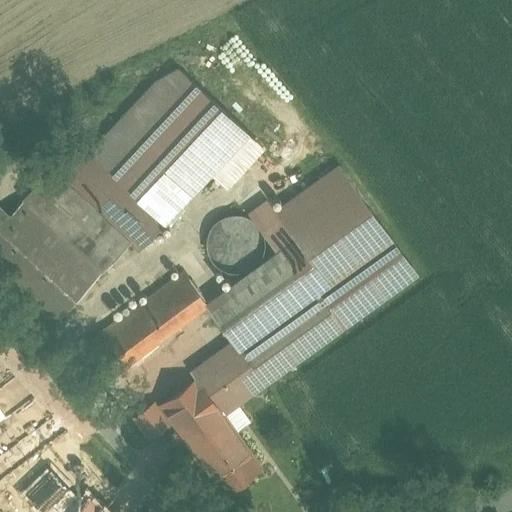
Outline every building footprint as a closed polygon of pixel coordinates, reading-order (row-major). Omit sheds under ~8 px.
[(179,68),(156,81),(90,152),(164,221),(247,132),(179,68)] [(138,250),(164,221),(90,152),(78,141),(52,169),(130,240),(129,242),(138,250)] [(329,284),(392,240),(339,166),(277,211),(296,237),(329,284)] [(130,240),(52,169),(24,200),(102,271),(129,242),(130,240)] [(296,237),(277,211),(268,199),(248,213),(280,248),(296,237)] [(10,215),(0,225),(0,281),(50,327),(102,271),(24,200),(10,215)] [(0,225),(10,215),(0,205),(0,225)] [(242,214),(235,213),(228,215),(225,216),(220,218),(217,220),(215,222),(213,225),(211,228),(209,231),(208,234),(207,237),(207,240),(207,243),(207,246),(208,249),(208,251),(210,254),(211,258),(214,261),(216,263),(218,265),(221,267),(224,268),(227,269),(232,270),(237,271),(242,270),(246,269),(250,267),(252,265),(255,263),(258,260),(261,256),(263,251),(264,248),(264,245),(264,242),(264,239),(263,235),(262,232),(261,230),(259,226),(256,222),(253,220),(250,218),(247,216),(242,214)] [(280,248),(207,302),(208,304),(233,340),(239,348),(318,292),(329,284),(296,237),(280,248)] [(318,292),(343,328),(417,274),(392,240),(329,284),(318,292)] [(184,270),(147,298),(146,298),(83,344),(107,377),(208,304),(207,302),(184,270)] [(318,292),(239,348),(265,384),(343,328),(318,292)] [(233,340),(191,371),(197,379),(223,413),(265,384),(239,348),(233,340)] [(197,379),(162,405),(224,491),(260,465),(223,413),(197,379)] [(155,402),(135,417),(150,438),(170,423),(155,402)]
